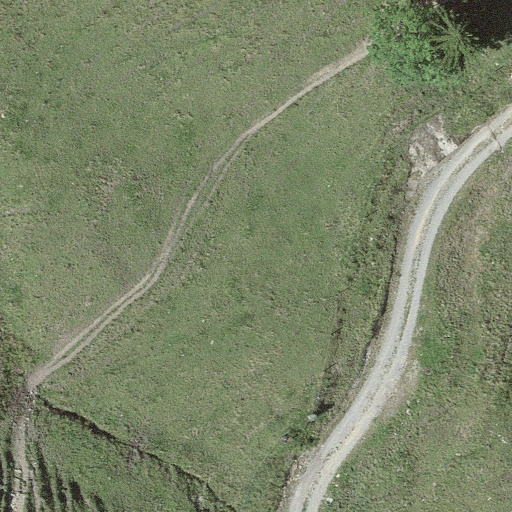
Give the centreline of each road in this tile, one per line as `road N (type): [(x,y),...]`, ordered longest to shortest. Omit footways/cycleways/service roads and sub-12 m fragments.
road 1 (track): [(8,511),(8,412),(26,379),(165,270),(248,146),(421,27),(511,15)]
road 2 (track): [(511,130),(450,184),(415,257),(397,374),(307,511)]
